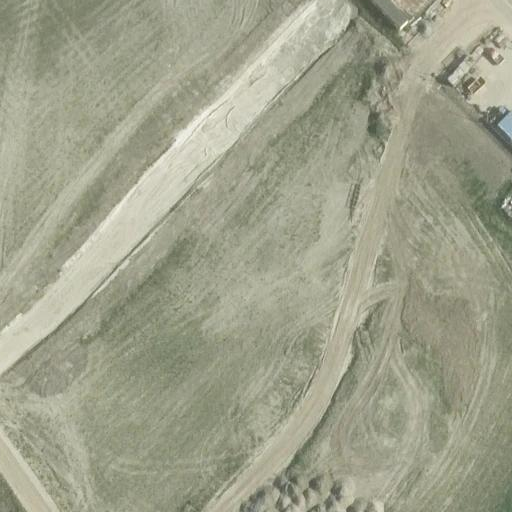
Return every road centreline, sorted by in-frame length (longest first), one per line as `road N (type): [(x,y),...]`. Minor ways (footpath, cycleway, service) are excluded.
road 1 (residential): [(221,511),(353,356),(411,94),(438,46),(486,0)]
road 2 (residential): [(0,357),(332,28)]
